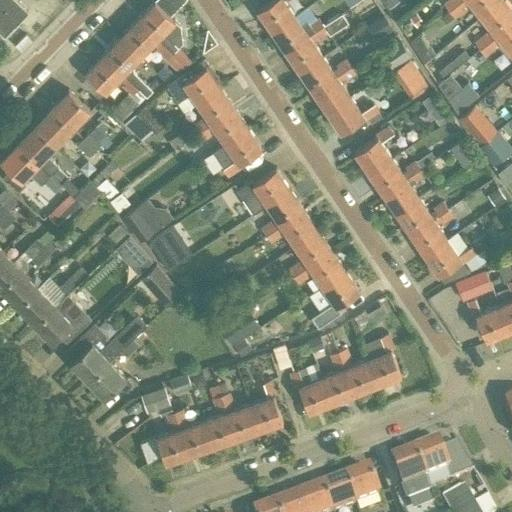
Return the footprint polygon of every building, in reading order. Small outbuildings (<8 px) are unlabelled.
[(0,0),(0,29),(4,34),(29,9),(19,0),(0,0)] [(270,29),(293,14),(283,0),(267,0),(256,8),(270,29)] [(448,10),(460,0),(446,0),(443,3),(448,10)] [(480,15),(499,0),(460,0),(448,10),(454,16),(471,3),(480,15)] [(480,48),(511,21),(511,10),(503,0),(499,0),(480,15),(490,28),(474,41),(480,48)] [(175,19),(174,20),(153,1),(136,18),(171,52),(172,51),(174,53),(173,54),(183,63),(184,63),(185,64),(193,59),(179,45),(183,41),(181,25),(175,19)] [(323,23),(307,33),(284,49),(298,69),(321,54),(312,41),(318,37),(319,38),(328,31),(330,33),(348,21),(342,12),(324,24),(323,23)] [(270,29),(284,49),(307,33),(323,23),(318,16),(309,22),(308,20),(301,25),(293,14),(270,29)] [(172,51),(171,52),(136,18),(119,36),(139,56),(153,41),(157,46),(155,48),(167,59),(177,69),(183,63),(173,54),(174,53),(172,51)] [(511,21),(480,48),(485,54),(501,41),(511,54),(511,21)] [(139,56),(119,36),(102,54),(145,96),(153,88),(134,70),(133,63),(139,56)] [(424,61),(435,52),(429,42),(418,51),(424,61)] [(444,76),(469,55),(464,49),(439,70),(444,76)] [(145,96),(102,54),(84,72),(105,92),(115,81),(119,85),(121,84),(128,91),(111,109),(121,119),(145,96)] [(312,90),(351,63),(346,56),(335,63),(337,65),(331,69),(321,54),(298,69),(312,90)] [(410,76),(419,89),(428,83),(410,57),(392,69),(401,82),(410,76)] [(326,110),(349,94),(339,80),(345,76),(347,78),(357,72),(351,63),(312,90),(326,110)] [(189,93),(197,103),(220,87),(219,86),(221,80),(217,74),(211,75),(206,66),(189,78),(185,71),(166,84),(177,101),(189,93)] [(457,112),(479,94),(468,80),(462,85),(447,98),(457,112)] [(197,132),(234,107),(220,87),(197,103),(206,117),(203,119),(201,116),(190,124),(197,132)] [(50,108),(72,128),(89,110),(68,90),(67,91),(68,92),(58,102),(57,101),(50,108)] [(349,94),(326,110),(340,131),(363,115),(366,119),(379,110),(374,102),(360,111),(349,94)] [(153,132),(161,123),(165,118),(147,99),(124,122),(141,140),(151,130),(153,132)] [(466,126),(484,112),(476,102),(459,116),(466,126)] [(213,151),(247,127),(234,107),(197,132),(202,140),(211,133),(209,130),(213,127),(223,142),(212,150),(213,151)] [(55,146),(72,128),(50,108),(44,115),(45,116),(35,126),(34,125),(33,125),(55,146)] [(368,171),(391,156),(380,140),(393,131),(388,123),(375,132),(376,135),(354,151),(368,171)] [(47,154),(55,146),(33,125),(33,126),(34,127),(24,137),(23,136),(17,143),(49,174),(51,173),(57,166),(58,164),(47,154)] [(247,127),(213,151),(229,174),(240,166),(238,164),(261,148),(247,127)] [(82,138),(94,150),(101,142),(89,130),(82,138)] [(491,155),(505,144),(496,132),(481,144),(491,155)] [(89,155),(94,150),(82,138),(77,144),(89,155)] [(41,182),(44,180),(49,174),(17,143),(10,150),(11,151),(1,161),(0,160),(0,161),(8,169),(2,175),(18,190),(25,182),(23,180),(30,172),(41,182)] [(368,171),(382,192),(420,165),(416,159),(406,166),(407,168),(402,171),(391,156),(368,171)] [(511,160),(498,171),(507,185),(511,180),(511,160)] [(396,212),(419,196),(410,183),(425,173),(420,165),(382,192),(396,212)] [(57,166),(51,173),(62,183),(69,176),(57,166)] [(266,205),(290,189),(276,168),(253,183),(251,179),(236,189),(253,213),(266,204),(266,205)] [(51,173),(49,174),(44,180),(55,190),(62,183),(51,173)] [(115,197),(127,189),(116,174),(104,183),(115,197)] [(80,187),(73,195),(77,198),(80,201),(83,204),(84,206),(98,192),(101,189),(90,178),(80,187)] [(0,216),(9,208),(17,201),(5,187),(0,191),(0,199),(2,202),(0,202),(0,216)] [(255,242),(304,209),(290,189),(266,205),(276,219),(272,221),(270,218),(249,232),(255,242)] [(58,224),(79,203),(68,192),(48,214),(58,224)] [(147,196),(135,204),(123,214),(141,239),(154,230),(141,212),(152,204),(147,196)] [(429,212),(419,196),(396,212),(410,232),(448,207),(442,199),(433,206),(434,208),(429,212)] [(424,252),(446,237),(436,222),(442,219),(443,221),(453,214),(448,207),(410,232),(424,252)] [(16,216),(9,208),(0,216),(0,225),(3,228),(16,216)] [(294,245),(317,228),(304,209),(255,242),(233,257),(232,255),(227,259),(231,265),(236,261),(240,267),(258,255),(256,252),(281,235),(279,232),(283,229),(294,245)] [(118,244),(130,233),(120,222),(108,234),(118,244)] [(43,244),(50,239),(54,235),(47,228),(13,261),(2,250),(0,251),(0,286),(19,268),(19,267),(30,257),(43,244)] [(294,275),(331,249),(317,228),(294,245),(304,259),(299,262),(297,259),(288,266),(294,275)] [(130,234),(115,247),(126,259),(140,246),(130,234)] [(447,237),(446,237),(424,252),(438,273),(461,258),(463,261),(476,252),(471,244),(458,253),(447,237)] [(43,244),(30,257),(38,264),(56,246),(50,239),(43,244)] [(322,285),(345,269),(331,249),(294,275),(299,282),(308,275),(306,272),(311,269),(322,284),(322,285)] [(140,276),(149,287),(166,273),(156,262),(140,276)] [(0,289),(16,306),(37,286),(19,268),(0,286),(0,289)] [(359,290),(345,269),(322,285),(332,299),(319,308),(326,317),(338,308),(337,306),(359,290)] [(466,292),(490,284),(484,270),(461,279),(466,292)] [(65,293),(78,280),(71,273),(58,286),(65,293)] [(511,290),(511,298),(499,303),(510,329),(511,328),(511,278),(506,281),(510,292),(511,290)] [(78,280),(65,293),(72,300),(85,287),(78,280)] [(33,324),(54,304),(37,286),(16,306),(33,324)] [(510,329),(499,303),(481,311),(475,296),(467,299),(474,314),(476,313),(487,339),(510,329)] [(54,304),(33,324),(51,343),(63,331),(71,338),(87,323),(79,315),(72,323),(54,304)] [(248,305),(218,324),(231,344),(261,325),(248,305)] [(373,322),(367,312),(365,308),(354,315),(362,330),(373,322)] [(108,360),(120,349),(132,337),(147,323),(137,312),(110,338),(94,321),(82,333),(91,342),(70,362),(87,380),(108,360)] [(368,357),(378,383),(401,373),(391,348),(394,346),(388,332),(380,335),(386,350),(368,357)] [(139,343),(132,337),(120,349),(127,355),(139,343)] [(284,343),(273,347),(280,367),(291,364),(286,348),(284,343)] [(378,383),(368,357),(355,363),(347,345),(338,349),(355,392),(378,383)] [(333,401),(355,392),(338,349),(329,353),(333,364),(336,362),(339,369),(322,375),(333,401)] [(125,378),(108,360),(87,380),(104,398),(125,378)] [(333,401),(322,375),(305,382),(298,367),(288,371),(294,386),(299,384),(309,411),(333,401)] [(174,392),(192,385),(187,371),(169,378),(174,392)] [(250,401),(260,428),(283,420),(274,392),(277,391),(272,377),(262,381),(267,395),(250,401)] [(225,380),(218,383),(221,393),(229,390),(225,380)] [(213,445),(236,437),(227,409),(218,383),(208,387),(215,408),(218,406),(220,412),(203,418),(213,445)] [(164,385),(141,393),(147,411),(158,407),(161,415),(165,414),(169,424),(173,423),(175,428),(157,435),(141,440),(147,459),(164,454),(166,462),(190,453),(180,426),(174,410),(173,410),(164,385)] [(240,435),(248,432),(260,428),(250,401),(233,407),(231,402),(234,401),(230,390),(229,390),(221,393),(236,437),(240,435)] [(213,445),(203,418),(186,424),(184,418),(187,417),(183,407),(174,410),(180,426),(190,453),(213,445)] [(414,452),(425,479),(448,470),(452,480),(474,471),(467,459),(458,443),(440,450),(437,442),(414,452)] [(402,488),(425,479),(414,452),(391,461),(402,488)] [(345,479),(356,506),(379,497),(369,470),(345,479)] [(331,511),(339,511),(356,506),(345,479),(322,487),(331,511)] [(448,508),(470,495),(464,486),(442,498),(448,508)] [(331,511),(322,487),(299,496),(305,511),(331,511)] [(470,495),(448,508),(450,511),(460,511),(475,504),(470,495)] [(305,511),(299,496),(277,505),(279,511),(305,511)] [(497,511),(488,496),(475,504),(479,511),(497,511)]
